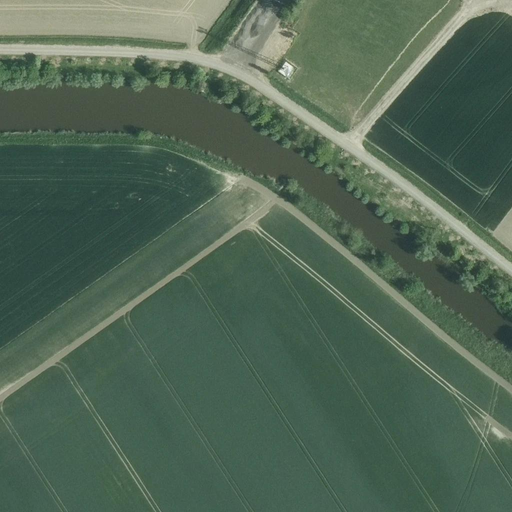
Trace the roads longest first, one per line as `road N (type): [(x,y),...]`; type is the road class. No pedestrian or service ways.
road 1 (tertiary): [(511,271),(238,70)]
road 2 (tertiary): [(0,48),(181,55),(238,70)]
